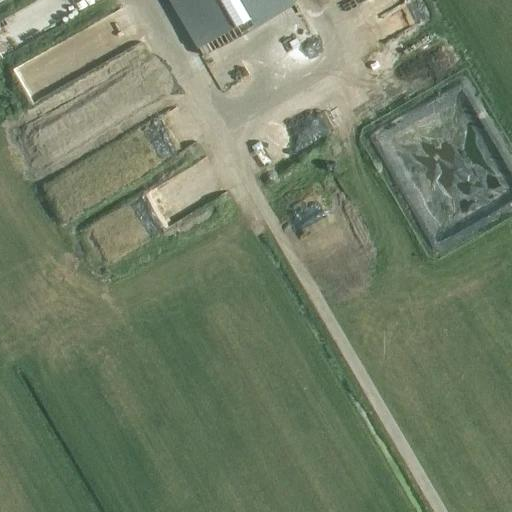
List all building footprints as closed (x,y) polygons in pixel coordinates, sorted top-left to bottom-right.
[(39,0),(52,23),(93,0),(39,0)] [(171,0),(204,57),(294,5),(291,0),(171,0)] [(382,0),(387,8),(404,0),(382,0)] [(281,63),(311,51),(307,39),(306,39),(295,11),(262,24),(267,37),(270,36),(281,63)] [(353,44),(354,20),(331,20),(330,44),(353,44)] [(233,55),(204,61),(209,86),(251,79),(245,46),(232,48),(233,55)] [(29,99),(57,82),(43,58),(15,76),(29,99)] [(144,59),(47,110),(64,142),(162,91),(144,59)] [(105,148),(121,176),(160,153),(146,127),(124,140),(122,138),(105,148)]
